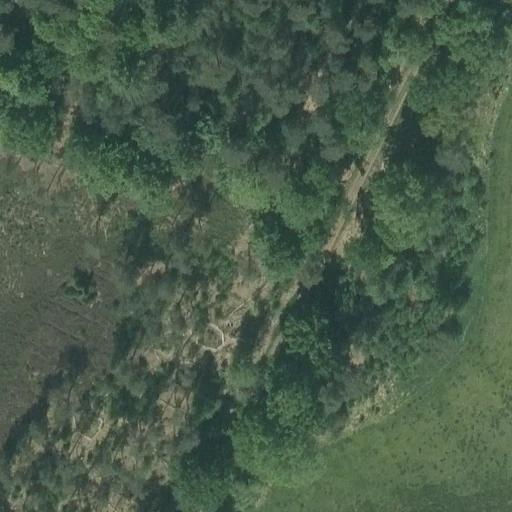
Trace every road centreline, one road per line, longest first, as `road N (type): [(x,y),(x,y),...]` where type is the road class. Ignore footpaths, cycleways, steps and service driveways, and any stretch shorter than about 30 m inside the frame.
road 1 (track): [(334,229),(0,69)]
road 2 (track): [(334,229),(195,511)]
road 3 (track): [(446,0),(334,229)]
